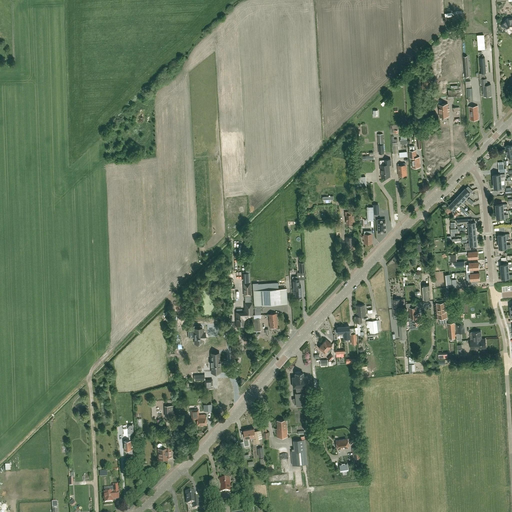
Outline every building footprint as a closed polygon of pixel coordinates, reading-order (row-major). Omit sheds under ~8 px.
[(511,18),(508,19),(501,26),(508,32),(510,32),(511,29),(511,18)] [(490,97),(490,95),(491,95),(490,85),(487,85),(487,78),(481,79),(481,85),(483,85),(484,96),(485,96),(485,97),(490,97)] [(463,89),(456,90),(448,90),(449,98),(461,97),(460,94),(464,93),(463,89)] [(449,116),(448,104),(439,104),(440,116),(449,116)] [(470,120),(478,119),(477,106),(469,107),(470,120)] [(416,151),(409,151),(410,159),(411,159),(412,168),(420,167),(419,157),(416,157),(416,151)] [(389,165),(391,164),(391,159),(385,160),(385,165),(380,165),(380,170),(381,170),(382,177),(390,176),(389,165)] [(399,176),(406,175),(405,165),(398,165),(399,176)] [(360,184),(365,183),(366,183),(365,177),(360,177),(356,177),(357,184),(357,185),(360,185),(360,184)] [(468,186),(466,189),(465,188),(461,193),(466,197),(473,190),(468,186)] [(466,197),(461,193),(457,197),(462,202),(464,204),(466,202),(464,200),(466,197)] [(462,202),(457,197),(453,201),(460,208),(462,206),(460,204),(462,202)] [(460,208),(453,201),(449,205),(454,210),(456,208),(458,210),(460,208)] [(355,215),(351,216),(345,216),(346,224),(352,224),(352,223),(355,223),(355,221),(355,215)] [(385,219),(377,220),(378,233),(385,232),(385,220),(385,219)] [(469,228),(469,229),(476,228),(475,222),(467,223),(466,219),(457,220),(457,224),(465,223),(465,226),(468,226),(469,228)] [(364,243),(372,243),(371,231),(364,231),(364,236),(363,236),(363,239),(364,239),(364,243)] [(346,247),(353,246),(353,237),(345,237),(346,247)] [(476,240),(470,240),(470,243),(465,244),(466,249),(471,248),(470,246),(477,245),(476,240)] [(501,272),(509,271),(508,267),(511,266),(511,263),(511,264),(508,264),(501,265),(501,272)] [(296,297),(301,297),(301,285),(298,285),(298,282),(298,279),(292,279),(293,294),(295,293),(296,297)] [(243,296),(251,295),(250,282),(243,282),(243,296)] [(261,314),(260,305),(287,303),(286,288),(253,290),(254,310),(255,314),(261,314)] [(393,315),(402,315),(401,299),(392,299),(393,315)] [(438,318),(447,318),(446,311),(446,302),(436,303),(438,318)] [(245,303),(245,309),(242,310),(242,312),(236,312),(236,322),(238,324),(243,324),(245,322),(245,319),(248,316),(252,316),(252,303),(245,303)] [(361,316),(365,316),(364,305),(356,306),(357,316),(355,317),(355,323),(357,323),(357,325),(357,335),(360,335),(360,333),(359,329),(360,329),(359,323),(362,322),(361,316)] [(417,312),(417,307),(410,308),(412,324),(420,324),(419,312),(417,312)] [(270,327),(277,326),(276,313),(269,314),(270,327)] [(253,315),(254,322),(252,322),(253,331),(259,330),(259,318),(260,318),(261,314),(253,315)] [(378,336),(377,332),(376,320),(366,322),(366,325),(367,325),(367,327),(369,327),(370,333),(367,333),(368,337),(378,336)] [(448,329),(449,332),(449,339),(456,338),(454,322),(445,323),(446,329),(448,329)] [(464,324),(456,324),(457,333),(465,333),(464,324)] [(337,327),(337,329),(334,329),(334,335),(334,339),(337,339),(337,334),(337,335),(341,335),(341,337),(344,336),(344,339),(343,331),(343,326),(337,327)] [(193,337),(193,343),(199,343),(199,341),(201,341),(201,339),(202,338),(202,332),(200,332),(200,329),(192,329),(192,330),(190,330),(190,337),(193,337)] [(485,339),(481,339),(481,331),(473,332),(471,332),(470,333),(470,339),(473,338),(473,340),(470,340),(471,349),(486,347),(485,339)] [(330,350),(332,349),(329,347),(332,345),(326,339),(322,343),(330,350)] [(324,353),(325,352),(327,350),(329,352),(330,350),(322,343),(318,347),(324,353)] [(210,361),(209,361),(209,366),(210,366),(210,370),(220,370),(219,364),(220,364),(220,362),(219,362),(219,355),(210,355),(210,361)] [(306,392),(307,392),(307,386),(306,376),(303,376),(303,373),(295,373),(295,377),(292,377),(293,387),(296,387),(296,393),(295,393),(295,398),(292,398),(293,401),(294,401),(294,404),(296,404),(296,405),(305,404),(305,403),(307,403),(306,392)] [(233,399),(233,384),(225,385),(225,389),(223,389),(223,395),(227,395),(227,400),(233,399)] [(192,419),(197,418),(197,425),(206,424),(206,417),(205,414),(198,415),(197,413),(198,412),(198,410),(191,410),(192,419)] [(286,424),(285,420),(277,420),(277,428),(276,428),(277,437),(287,436),(286,424)] [(254,428),(248,429),(250,437),(252,437),(252,439),(253,439),(254,444),(259,443),(259,439),(257,431),(254,431),(254,428)] [(243,441),(240,442),(241,450),(242,450),(245,449),(244,446),(249,445),(248,438),(250,437),(248,429),(243,430),(244,434),(242,434),(243,441)] [(129,441),(124,441),(124,447),(124,450),(131,450),(131,441),(134,440),(133,433),(128,433),(128,437),(129,437),(129,441)] [(294,451),(291,451),(292,465),(307,464),(304,439),(304,436),(301,436),(301,440),(297,440),(298,450),(294,451)] [(337,449),(348,447),(347,439),(335,440),(337,449)] [(168,457),(172,457),(171,445),(165,446),(165,448),(158,448),(159,461),(168,460),(168,457)] [(359,447),(352,448),(354,459),(361,458),(359,447)] [(229,479),(219,480),(220,492),(230,491),(229,479)] [(113,484),(114,493),(112,493),(112,492),(104,493),(105,503),(113,502),(112,499),(118,499),(118,492),(117,484),(113,484)] [(194,508),(199,508),(198,496),(195,497),(194,491),(186,492),(187,504),(193,503),(194,508)] [(221,511),(227,511),(227,499),(218,500),(219,510),(221,509),(221,511)]
